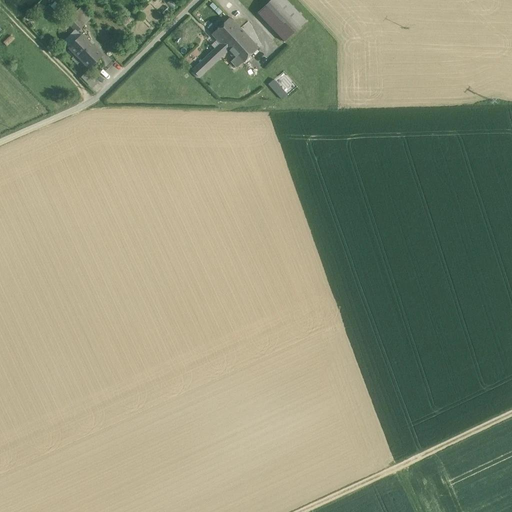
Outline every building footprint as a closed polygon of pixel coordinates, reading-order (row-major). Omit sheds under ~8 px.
[(285,0),(270,0),(257,13),(284,42),(306,22),(285,0)] [(73,16),(83,26),(91,19),(81,9),(73,16)] [(73,16),(66,22),(77,32),(83,26),(73,16)] [(240,28),(230,17),(227,20),(224,23),(223,22),(220,21),(216,25),(216,28),(217,29),(215,32),(211,35),(220,44),(192,69),(193,70),(200,77),(227,51),(234,59),(231,62),(237,68),(258,48),(240,29),(240,28)] [(101,56),(81,35),(69,48),(89,68),(101,56)] [(97,83),(86,72),(81,77),(92,89),(97,83)] [(287,95),(274,80),(268,85),(282,100),(287,95)] [(245,95),(237,98),(240,104),(247,101),(245,95)]
